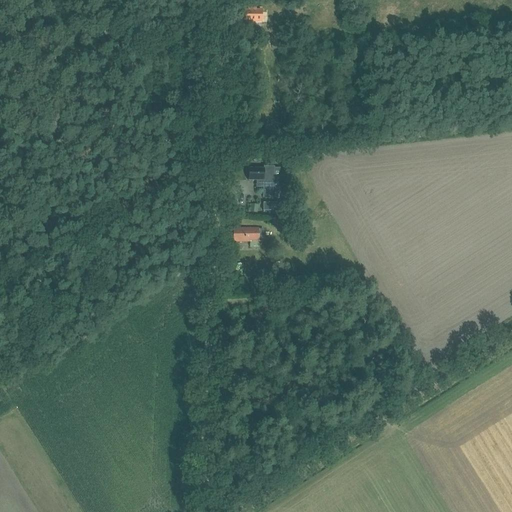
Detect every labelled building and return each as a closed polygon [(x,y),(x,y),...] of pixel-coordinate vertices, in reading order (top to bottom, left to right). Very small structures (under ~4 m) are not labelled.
[(241,23),(251,23),(262,23),(262,9),(260,9),(260,11),(256,11),(256,7),(248,7),(248,11),(241,11),(241,23)] [(249,170),(248,182),(258,182),(262,182),(263,182),(263,198),(279,198),(279,190),(274,190),(274,168),(264,167),(264,170),(262,170),(259,170),(249,170)] [(250,211),(258,212),(258,204),(250,203),(250,211)] [(281,204),(263,203),(263,211),(281,212),(281,204)] [(292,218),(272,219),(273,227),(293,225),(292,218)] [(258,231),(244,231),(234,231),(234,243),(258,243),(264,243),(264,231),(258,231)]
